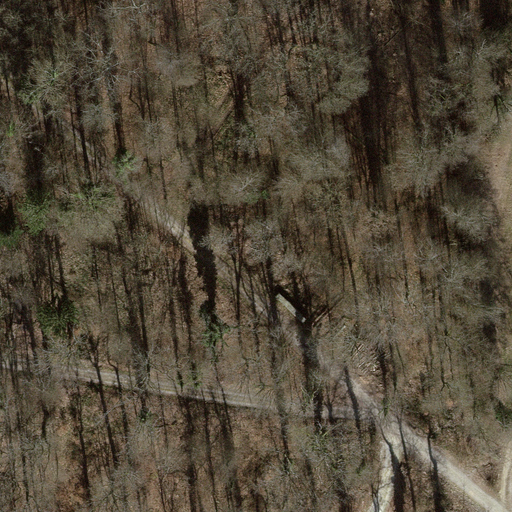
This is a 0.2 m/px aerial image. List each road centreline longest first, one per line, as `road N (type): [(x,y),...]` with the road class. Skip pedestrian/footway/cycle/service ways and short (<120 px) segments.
road 1 (track): [(0,66),(398,424)]
road 2 (track): [(398,424),(0,361)]
road 3 (track): [(502,511),(398,424)]
